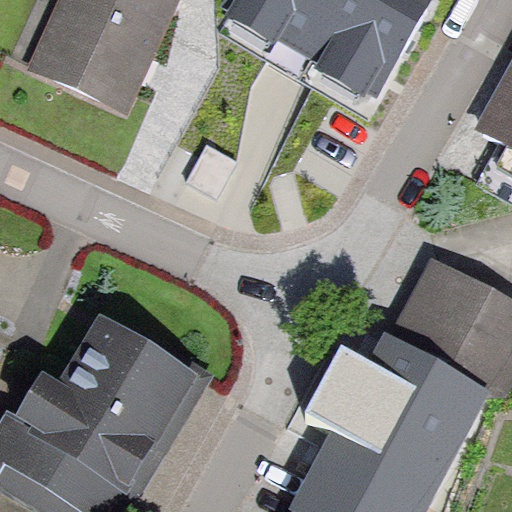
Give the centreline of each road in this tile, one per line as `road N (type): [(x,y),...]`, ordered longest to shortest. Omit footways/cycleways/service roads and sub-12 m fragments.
road 1 (residential): [(303,309),(492,0)]
road 2 (residential): [(303,309),(0,161)]
road 3 (residential): [(195,511),(303,309)]
